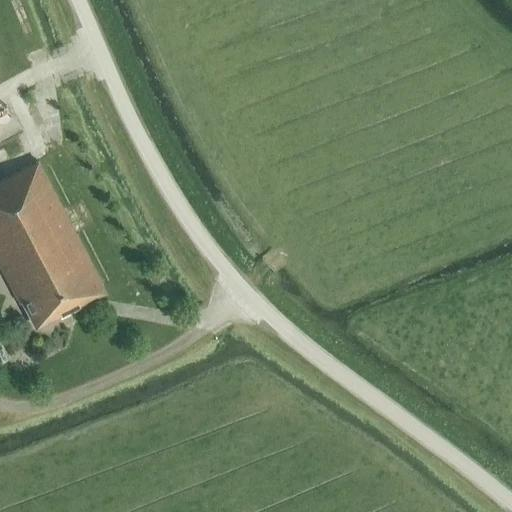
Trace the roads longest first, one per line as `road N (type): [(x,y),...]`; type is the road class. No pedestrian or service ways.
road 1 (unclassified): [(511,501),(308,352),(200,240),(147,152),(77,0)]
road 2 (track): [(0,403),(52,401),(168,350),(205,323)]
